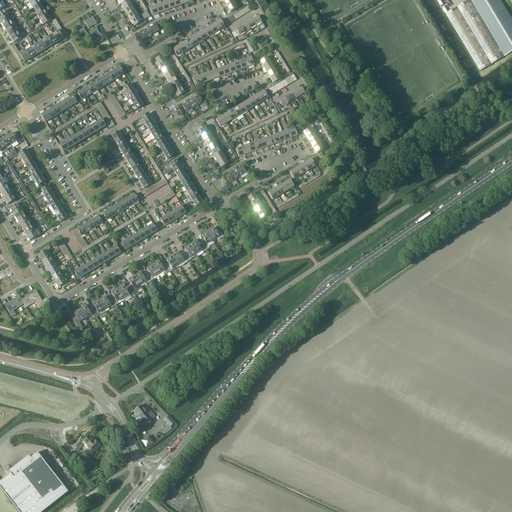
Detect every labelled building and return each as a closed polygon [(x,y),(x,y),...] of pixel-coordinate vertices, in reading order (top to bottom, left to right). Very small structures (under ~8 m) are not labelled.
[(41,4),(38,0),(34,0),(29,3),(33,8),(41,4)] [(170,0),(167,1),(170,9),(176,7),(173,0),(170,0)] [(255,0),(261,9),(267,5),(263,0),(255,0)] [(453,0),(435,0),(479,72),(492,64),(453,0)] [(511,22),(498,0),(482,0),(478,3),(508,55),(511,52),(511,22)] [(132,6),(129,1),(121,5),(124,10),(132,6)] [(161,3),(164,11),(170,9),(167,1),(161,3)] [(230,12),(232,11),(237,8),(234,2),(227,7),(230,12)] [(155,5),(158,13),(164,11),(161,3),(155,5)] [(44,9),(41,4),(33,8),(36,14),(44,9)] [(155,5),(149,8),(152,16),(158,13),(155,5)] [(135,11),(132,6),(124,10),(128,16),(135,11)] [(47,15),(44,9),(36,14),(39,19),(47,15)] [(0,13),(0,20),(0,21),(8,16),(5,11),(0,13)] [(138,16),(135,11),(128,16),(131,21),(138,16)] [(43,25),(51,20),(47,15),(39,19),(43,25)] [(138,16),(131,21),(134,26),(137,25),(138,27),(146,23),(141,15),(138,16)] [(166,18),(167,24),(178,21),(176,15),(166,18)] [(0,21),(4,26),(11,22),(8,16),(0,21)] [(96,24),(92,17),(84,22),(88,28),(96,24)] [(265,28),(261,22),(258,17),(252,20),(256,26),(257,28),(260,26),(262,29),(265,28)] [(52,21),(58,31),(61,36),(64,34),(55,19),(52,21)] [(219,31),(225,27),(220,20),(215,23),(219,31)] [(247,24),(250,29),(256,26),(252,20),(247,24)] [(4,26),(7,32),(15,27),(11,22),(4,26)] [(150,28),(154,34),(160,31),(155,24),(154,23),(152,24),(153,26),(150,28)] [(214,34),(219,31),(215,23),(210,27),(214,34)] [(250,29),(247,24),(242,27),(245,32),(250,29)] [(145,31),(149,38),(154,34),(150,28),(149,26),(147,27),(148,29),(145,31)] [(7,32),(10,37),(18,33),(15,27),(7,32)] [(214,34),(210,27),(204,30),(209,37),(214,34)] [(236,30),(239,36),(245,32),(242,27),(236,30)] [(81,39),(88,35),(84,28),(77,32),(81,39)] [(94,40),(101,36),(96,28),(90,32),(94,40)] [(143,41),(149,38),(145,31),(144,29),(141,31),(142,32),(139,34),(143,41)] [(209,37),(204,30),(199,33),(204,40),(209,37)] [(63,38),(61,36),(58,31),(52,34),(57,42),(63,38)] [(10,37),(14,43),(21,38),(18,33),(10,37)] [(204,40),(199,33),(194,36),(198,44),(204,40)] [(47,37),(52,45),(57,42),(52,34),(47,37)] [(198,44),(194,36),(189,39),(193,47),(198,44)] [(42,41),(46,49),(52,45),(47,37),(42,41)] [(193,47),(189,39),(183,43),(188,50),(193,47)] [(36,44),(41,52),(46,49),(42,41),(36,44)] [(188,50),(183,43),(178,46),(183,53),(188,50)] [(11,46),(20,62),(23,60),(20,54),(14,44),(11,46)] [(31,47),(36,55),(41,52),(36,44),(31,47)] [(183,53),(178,46),(173,49),(177,57),(183,53)] [(25,51),(30,59),(36,55),(31,47),(25,51)] [(20,54),(23,60),(25,62),(30,59),(25,51),(20,54)] [(162,55),(155,60),(158,65),(165,61),(162,55)] [(245,59),(248,67),(254,65),(251,57),(245,59)] [(260,62),(264,67),(271,63),(267,57),(260,62)] [(242,69),(248,67),(245,59),(239,61),(242,69)] [(165,61),(158,65),(161,71),(169,66),(170,65),(169,63),(168,64),(165,61)] [(233,63),(236,72),(242,69),(239,61),(233,63)] [(228,66),(231,74),(236,72),(233,63),(228,66)] [(264,67),(267,72),(274,68),(271,63),(264,67)] [(169,66),(161,71),(164,76),(172,71),(169,66)] [(222,68),(225,76),(231,74),(228,66),(222,68)] [(120,67),(114,70),(119,77),(124,74),(120,67)] [(216,70),(219,78),(225,76),(222,68),(216,70)] [(267,72),(270,78),(277,73),(274,68),(267,72)] [(114,70),(109,74),(113,81),(119,77),(114,70)] [(210,72),(213,80),(219,78),(216,70),(210,72)] [(172,71),(164,76),(168,81),(175,77),(172,71)] [(204,74),(207,80),(207,82),(213,80),(210,72),(204,74)] [(270,78),(273,83),(281,79),(277,73),(270,78)] [(109,74),(104,77),(108,84),(113,81),(109,74)] [(199,76),(202,84),(207,82),(207,80),(204,74),(199,76)] [(192,78),(193,80),(196,86),(202,84),(199,76),(192,78)] [(104,77),(98,80),(103,87),(108,84),(104,77)] [(175,77),(168,81),(171,86),(178,82),(175,77)] [(103,87),(98,80),(93,83),(98,90),(103,87)] [(178,82),(171,86),(174,92),(182,87),(178,82)] [(98,90),(93,83),(88,87),(92,94),(98,90)] [(134,90),(130,84),(123,88),(125,91),(123,93),(125,95),(134,90)] [(83,90),(87,97),(92,94),(88,87),(83,90)] [(182,87),(174,92),(178,97),(185,93),(182,87)] [(296,91),(299,97),(305,93),(301,88),(296,91)] [(87,97),(83,90),(77,93),(82,100),(87,97)] [(137,95),(134,90),(125,95),(128,100),(130,99),(137,95)] [(263,101),(268,98),(264,91),(258,94),(263,101)] [(290,94),(294,100),(299,97),(296,91),(290,94)] [(198,105),(203,102),(199,95),(198,93),(195,95),(196,97),(193,98),(198,105)] [(257,105),(263,101),(258,94),(253,97),(257,105)] [(285,98),(288,103),(294,100),(290,94),(285,98)] [(140,100),(137,95),(130,99),(133,104),(140,100)] [(72,106),(77,103),(73,96),(68,99),(72,106)] [(192,109),(198,105),(193,98),(192,97),(190,98),(191,100),(188,102),(192,109)] [(257,105),(253,97),(248,100),(252,108),(257,105)] [(279,101),(283,107),(288,103),(285,98),(279,101)] [(72,106),(68,99),(62,102),(67,109),(72,106)] [(143,106),(140,100),(133,104),(136,110),(143,106)] [(187,112),(192,109),(188,102),(187,100),(185,102),(186,103),(182,105),(187,112)] [(252,108),(248,100),(242,104),(247,111),(252,108)] [(67,109),(62,102),(57,106),(61,113),(67,109)] [(247,111),(242,104),(237,107),(242,114),(247,111)] [(61,113),(57,106),(52,109),(56,116),(61,113)] [(242,114),(237,107),(232,110),(236,118),(242,114)] [(56,116),(52,109),(46,112),(51,119),(56,116)] [(236,118),(232,110),(227,113),(231,121),(236,118)] [(51,119),(46,112),(41,115),(45,122),(51,119)] [(148,113),(141,118),(144,123),(151,119),(148,113)] [(231,121),(227,113),(221,116),(226,124),(231,121)] [(226,124),(221,116),(216,120),(220,127),(226,124)] [(96,122),(101,129),(106,126),(102,119),(99,121),(98,119),(95,120),(96,122)] [(155,124),(151,119),(144,123),(148,128),(155,124)] [(91,125),(95,133),(101,129),(96,122),(95,120),(90,124),(91,125)] [(86,129),(90,136),(95,133),(91,125),(90,123),(85,127),(86,129)] [(158,129),(155,124),(148,128),(151,134),(158,129)] [(198,131),(201,136),(209,131),(205,126),(198,131)] [(288,130),(291,138),(297,136),(294,128),(288,130)] [(303,132),(307,138),(314,133),(311,128),(303,132)] [(80,132),(85,139),(90,136),(86,129),(80,132)] [(161,135),(158,129),(151,134),(154,139),(161,135)] [(282,132),(285,140),(291,138),(288,130),(282,132)] [(111,136),(115,141),(122,137),(118,131),(111,136)] [(201,136),(204,141),(212,137),(209,131),(201,136)] [(75,135),(79,142),(85,139),(80,132),(75,135)] [(277,134),(280,142),(285,140),(282,132),(277,134)] [(12,133),(6,136),(11,144),(16,141),(18,144),(21,142),(17,135),(14,137),(12,133)] [(307,138),(310,143),(317,138),(314,133),(307,138)] [(271,136),(274,144),(280,142),(277,134),(271,136)] [(70,138),(74,145),(79,142),(75,135),(70,138)] [(155,145),(164,140),(161,135),(154,139),(156,142),(154,143),(155,145)] [(6,136),(5,137),(1,140),(6,148),(11,144),(6,136)] [(265,138),(268,147),(274,144),(271,136),(265,138)] [(115,141),(118,147),(125,142),(122,137),(115,141)] [(204,141),(208,147),(215,142),(212,137),(204,141)] [(65,142),(69,149),(74,145),(70,138),(65,142)] [(259,141),(262,149),(268,147),(265,138),(259,141)] [(310,143),(313,148),(320,144),(317,138),(310,143)] [(160,150),(168,145),(164,140),(155,145),(158,151),(160,150)] [(253,143),(256,151),(262,149),(259,141),(253,143)] [(65,142),(59,145),(63,152),(69,149),(65,142)] [(118,147),(121,152),(128,147),(125,142),(118,147)] [(208,147),(211,152),(219,147),(215,142),(208,147)] [(248,145),(251,153),(256,151),(253,143),(248,145)] [(323,158),(320,152),(324,149),(320,144),(313,148),(316,154),(317,154),(320,160),(323,158)] [(164,155),(171,150),(168,145),(160,150),(164,155)] [(242,147),(245,155),(251,153),(248,145),(242,147)] [(121,152),(124,157),(132,153),(128,147),(121,152)] [(211,152),(214,157),(222,153),(219,147),(211,152)] [(242,147),(236,149),(239,157),(245,155),(242,147)] [(29,155),(26,150),(18,154),(22,159),(29,155)] [(174,156),(171,150),(164,155),(167,160),(174,156)] [(124,157),(128,162),(135,158),(132,153),(124,157)] [(214,157),(217,163),(225,158),(222,153),(214,157)] [(32,160),(29,155),(22,159),(25,165),(32,160)] [(128,162),(131,168),(138,163),(135,158),(128,162)] [(221,168),(228,163),(225,158),(217,163),(221,168)] [(310,170),(316,166),(311,159),(305,162),(310,170)] [(35,166),(32,160),(25,165),(28,170),(35,166)] [(177,160),(170,164),(173,170),(180,166),(177,160)] [(310,170),(305,162),(300,165),(305,173),(310,170)] [(131,168),(134,173),(141,169),(138,163),(131,168)] [(242,166),(241,164),(239,166),(240,167),(237,169),(241,176),(246,173),(242,166)] [(305,173),(300,165),(295,169),(300,176),(305,173)] [(39,171),(35,166),(28,170),(31,175),(39,171)] [(183,171),(180,166),(173,170),(176,175),(183,171)] [(235,179),(241,176),(237,169),(236,167),(233,169),(234,171),(231,172),(235,179)] [(134,173),(137,178),(144,174),(141,169),(134,173)] [(300,176),(295,169),(289,172),(294,179),(300,176)] [(35,180),(42,176),(39,171),(31,175),(35,180)] [(186,176),(183,171),(176,175),(179,181),(186,176)] [(230,183),(235,179),(231,172),(230,171),(228,172),(229,174),(226,176),(230,183)] [(137,178),(141,184),(148,179),(144,174),(137,178)] [(45,182),(42,176),(35,180),(38,186),(45,182)] [(190,181),(186,176),(179,181),(183,186),(190,181)] [(144,189),(151,185),(149,182),(150,181),(149,178),(148,179),(141,184),(144,189)] [(289,190),(294,187),(289,179),(284,183),(289,190)] [(193,187),(190,181),(183,186),(186,191),(193,187)] [(289,190),(284,183),(279,186),(283,193),(289,190)] [(6,184),(0,187),(0,191),(1,194),(9,189),(6,184)] [(41,190),(44,196),(51,191),(48,186),(41,190)] [(283,193),(279,186),(273,189),(278,197),(283,193)] [(189,196),(196,192),(193,187),(186,191),(189,196)] [(4,199),(5,199),(12,194),(9,189),(1,194),(4,199)] [(278,197),(273,189),(268,192),(273,200),(278,197)] [(54,197),(51,191),(44,196),(42,197),(45,202),(47,201),(54,197)] [(192,202),(199,197),(196,192),(189,196),(192,202)] [(247,198),(250,203),(258,199),(255,193),(247,198)] [(12,194),(5,199),(4,199),(8,205),(16,200),(12,194)] [(133,204),(139,201),(134,194),(129,197),(133,204)] [(57,202),(54,197),(47,201),(49,204),(47,205),(48,207),(50,206),(57,202)] [(128,208),(133,204),(129,197),(124,201),(128,208)] [(203,203),(199,197),(192,202),(196,207),(203,203)] [(250,203),(254,209),(261,204),(258,199),(250,203)] [(14,214),(24,208),(19,201),(13,205),(14,206),(10,209),(14,214)] [(128,208),(124,201),(119,204),(123,211),(128,208)] [(61,207),(57,202),(50,206),(54,211),(61,207)] [(123,211),(119,204),(113,207),(118,214),(123,211)] [(254,209),(257,214),(264,209),(261,204),(254,209)] [(176,209),(180,216),(186,213),(181,206),(176,209)] [(57,217),(64,212),(61,207),(54,211),(57,217)] [(108,210),(112,217),(118,214),(113,207),(108,210)] [(260,219),(268,215),(271,213),(268,207),(264,209),(257,214),(260,219)] [(14,214),(17,219),(25,215),(22,209),(24,208),(14,214)] [(171,213),(175,220),(180,216),(176,209),(171,213)] [(112,217),(108,210),(103,214),(107,221),(112,217)] [(60,222),(67,218),(64,212),(57,217),(60,222)] [(165,216),(170,223),(175,220),(171,213),(165,216)] [(20,225),(21,224),(28,220),(25,215),(17,219),(20,225)] [(160,219),(164,226),(170,223),(165,216),(165,215),(162,216),(163,217),(160,219)] [(103,223),(102,223),(104,222),(101,217),(99,218),(98,216),(93,220),(97,227),(103,223)] [(28,220),(21,224),(20,225),(23,230),(31,225),(28,220)] [(97,227),(93,220),(88,223),(92,230),(97,227)] [(92,230),(88,223),(82,226),(87,233),(92,230)] [(147,227),(151,234),(157,231),(153,224),(147,227)] [(26,235),(27,235),(34,230),(31,225),(23,230),(26,235)] [(82,226),(77,229),(78,231),(80,234),(81,236),(87,233),(82,226)] [(142,230),(146,237),(151,234),(147,227),(142,230)] [(214,227),(208,231),(213,241),(217,238),(218,240),(219,240),(224,237),(219,230),(216,232),(214,227)] [(27,235),(26,235),(30,241),(38,236),(34,230),(27,235)] [(137,233),(141,240),(146,237),(142,230),(137,233)] [(201,235),(204,239),(203,239),(204,241),(202,243),(207,250),(212,247),(211,245),(214,243),(214,242),(213,241),(208,231),(201,235)] [(131,237),(136,244),(141,240),(137,233),(131,237)] [(126,240),(130,247),(136,244),(131,237),(126,240)] [(126,240),(121,243),(125,250),(130,247),(126,240)] [(196,241),(190,244),(196,254),(198,256),(203,253),(203,252),(207,250),(202,243),(199,245),(196,241)] [(196,254),(190,244),(185,248),(187,252),(184,254),(188,261),(192,259),(190,257),(196,254)] [(42,261),(43,260),(50,256),(47,251),(50,249),(48,246),(40,250),(42,253),(39,255),(42,261)] [(111,249),(115,256),(121,253),(116,246),(111,249)] [(106,252),(110,259),(115,256),(111,249),(106,252)] [(100,256),(105,263),(110,259),(106,252),(100,256)] [(184,254),(181,255),(180,254),(179,254),(178,252),(172,255),(178,265),(179,267),(182,265),(188,261),(184,254)] [(166,259),(168,262),(167,262),(168,264),(166,265),(170,272),(175,269),(179,267),(178,265),(172,255),(166,259)] [(50,256),(43,260),(42,261),(45,266),(53,261),(50,256)] [(95,259),(99,266),(105,263),(100,256),(95,259)] [(90,262),(94,269),(99,266),(95,259),(90,262)] [(48,271),(49,271),(56,266),(53,261),(45,266),(48,271)] [(159,261),(153,265),(158,274),(164,271),(166,274),(170,272),(166,265),(162,267),(159,261)] [(85,265),(89,272),(94,269),(90,262),(85,265)] [(79,269),(84,276),(89,272),(85,265),(79,269)] [(153,278),(158,274),(153,265),(147,268),(148,271),(148,273),(146,274),(150,281),(154,279),(153,278)] [(56,266),(49,271),(48,271),(52,277),(60,272),(56,266)] [(74,272),(78,279),(84,276),(79,269),(74,272)] [(55,282),(63,277),(60,272),(52,277),(55,282)] [(140,272),(134,276),(140,285),(146,282),(147,283),(150,281),(146,274),(143,276),(140,272)] [(128,279),(131,284),(130,284),(131,286),(129,287),(133,295),(137,293),(134,289),(140,285),(134,276),(128,279)] [(63,277),(55,282),(58,287),(62,285),(63,288),(71,283),(69,280),(66,282),(63,277)] [(123,285),(117,289),(123,298),(125,301),(126,300),(127,300),(128,299),(129,298),(130,298),(130,297),(131,296),(132,298),(134,297),(133,295),(129,287),(127,289),(125,287),(125,288),(123,285)] [(114,297),(111,299),(115,306),(118,304),(117,302),(123,298),(117,289),(111,293),(114,297)] [(32,294),(32,293),(21,300),(19,296),(26,308),(35,302),(39,309),(45,305),(37,292),(32,294)] [(19,296),(9,303),(10,304),(5,306),(12,317),(16,315),(13,311),(24,304),(26,308),(19,296)] [(105,297),(99,300),(105,310),(110,306),(112,308),(115,306),(111,299),(107,301),(105,297)] [(95,308),(92,310),(97,317),(100,315),(99,313),(105,310),(99,300),(93,304),(95,308)] [(85,306),(79,309),(85,319),(89,317),(91,320),(97,317),(92,310),(89,312),(85,306)] [(73,319),(78,328),(82,326),(79,322),(85,319),(79,309),(74,313),(76,317),(73,319)] [(137,424),(140,428),(155,417),(149,409),(146,411),(141,405),(134,411),(139,417),(137,419),(139,422),(137,424)] [(174,423),(168,416),(164,420),(168,425),(170,427),(174,423)] [(162,436),(171,429),(168,425),(159,432),(162,436)] [(87,447),(93,453),(100,446),(94,440),(94,441),(89,436),(83,441),(88,446),(87,447)] [(148,436),(141,440),(146,447),(153,443),(148,436)] [(42,511),(68,492),(37,453),(30,458),(29,456),(9,471),(11,473),(0,481),(0,487),(19,511),(42,511)] [(80,464),(84,469),(93,462),(90,458),(88,459),(80,464)]
